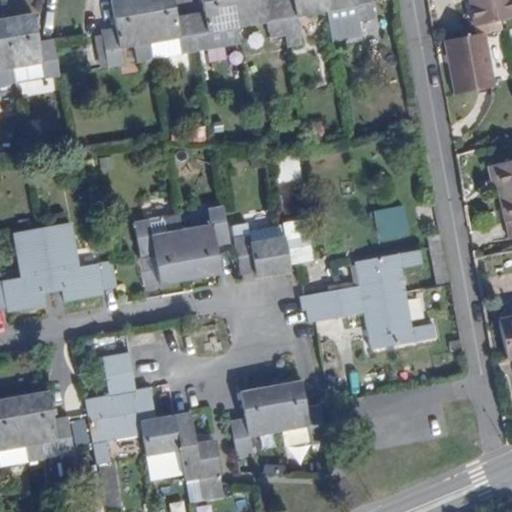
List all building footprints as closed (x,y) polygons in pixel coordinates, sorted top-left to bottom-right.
[(112,0),(110,0),(115,27),(84,32),(91,69),(122,63),(120,46),(134,44),(137,60),(139,61),(140,70),(151,68),(151,57),(141,0),(112,0)] [(171,0),(141,0),(151,57),(195,50),(188,14),(174,16),(171,0)] [(201,0),(203,11),(188,14),(195,50),(211,47),(241,42),(238,25),(234,0),(201,0)] [(234,0),(238,25),(267,20),(269,36),(284,33),(278,0),(264,0),(263,0),(234,0)] [(278,0),(284,33),(287,46),(302,43),(297,13),(326,9),(324,0),(278,0)] [(324,0),(326,9),(332,42),(362,38),(359,20),(374,17),(370,0),(324,0)] [(3,19),(11,65),(14,84),(59,75),(52,39),(38,42),(34,13),(3,19)] [(0,86),(14,84),(11,65),(3,19),(0,19),(0,86)] [(484,30),(445,37),(455,91),(494,84),(484,30)] [(511,156),(493,160),(509,234),(511,233),(511,156)] [(211,224),(183,228),(191,280),(218,275),(220,272),(215,245),(229,242),(222,205),(208,208),(211,224)] [(191,280),(183,228),(180,213),(150,218),(135,222),(141,258),(154,256),(159,283),(160,285),(191,280)] [(41,227),(53,292),(62,290),(65,303),(102,296),(103,291),(117,287),(112,260),(79,265),(71,222),(41,227)] [(246,224),(232,226),(241,274),(254,271),(255,276),(290,270),(284,237),(250,242),(246,224)] [(285,227),(291,265),(308,262),(301,224),(285,227)] [(43,294),(53,292),(41,227),(16,231),(23,276),(0,279),(0,308),(7,308),(8,313),(45,307),(43,294)] [(358,285),(301,295),(304,311),(406,292),(402,267),(422,264),(420,250),(354,261),(358,285)] [(159,283),(154,256),(141,258),(146,285),(159,283)] [(406,292),(304,311),(306,324),(364,313),(369,350),(435,338),(433,323),(412,326),(406,292)] [(504,358),(511,356),(511,315),(496,319),(504,358)] [(144,435),(136,391),(129,353),(104,357),(109,394),(86,399),(98,466),(111,464),(108,441),(144,435)] [(328,441),(321,405),(306,408),(301,381),(271,386),(279,431),(282,431),(308,426),(310,441),(311,445),(328,441)] [(232,421),(238,458),(253,455),(250,437),(279,431),(271,386),(241,392),(245,419),(232,421)] [(184,474),(173,415),(157,418),(152,388),(136,391),(144,435),(149,468),(171,464),(173,476),(184,474)] [(20,397),(28,446),(31,462),(74,454),(67,418),(54,421),(48,392),(20,397)] [(0,467),(1,467),(0,462),(0,451),(28,446),(20,397),(0,400),(0,467)] [(196,438),(190,412),(173,415),(184,474),(185,482),(199,479),(203,500),(224,497),(214,442),(213,442),(197,444),(196,438)] [(308,426),(282,431),(285,446),(310,441),(308,426)] [(212,436),(196,438),(197,444),(213,442),(212,436)] [(199,479),(185,482),(189,503),(203,500),(199,479)]
